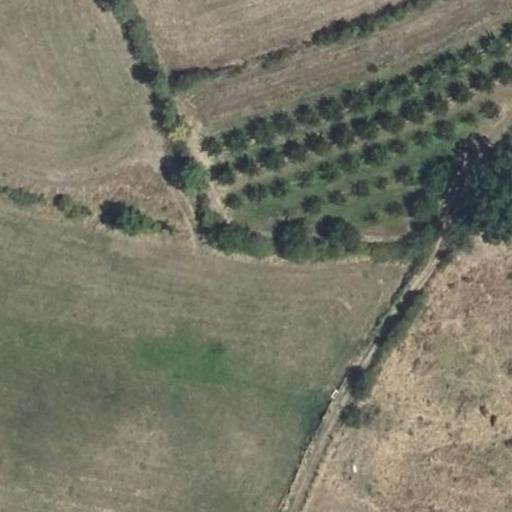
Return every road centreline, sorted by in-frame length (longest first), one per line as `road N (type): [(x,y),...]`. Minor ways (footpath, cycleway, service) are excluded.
road 1 (track): [(511,114),(474,164),(435,262),(366,362),(292,511)]
road 2 (track): [(511,163),(435,262)]
